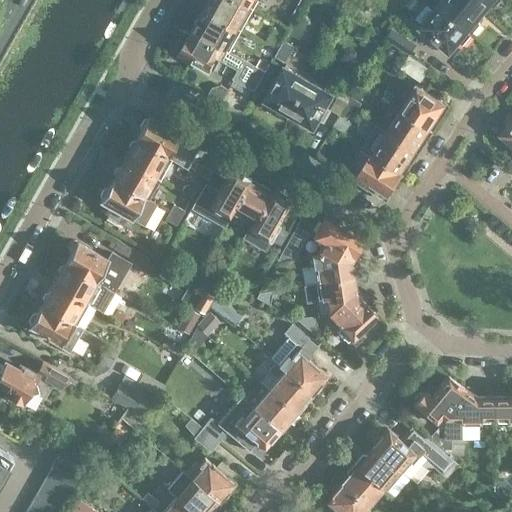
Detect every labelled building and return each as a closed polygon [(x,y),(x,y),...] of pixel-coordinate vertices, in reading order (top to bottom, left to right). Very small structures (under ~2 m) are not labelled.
[(239,0),(210,0),(205,9),(238,27),(250,6),(239,0)] [(427,0),(426,0),(411,19),(420,26),(416,31),(435,47),(439,43),(449,51),(467,30),(438,5),(436,7),(427,0)] [(468,0),(442,0),(438,5),(467,30),(482,12),(468,0)] [(468,0),(482,12),(492,0),(468,0)] [(205,9),(193,30),(226,49),(238,27),(205,9)] [(305,28),(294,21),(288,32),(299,39),(305,28)] [(392,28),(386,38),(410,54),(417,44),(392,28)] [(226,49),(193,30),(179,56),(194,65),(196,61),(213,71),(220,58),(240,69),(235,78),(256,90),(266,71),(265,71),(256,66),(226,49)] [(281,40),(270,34),(265,42),(277,48),(281,40)] [(285,62),(294,46),(285,40),(275,56),(285,62)] [(410,55),(401,68),(421,81),(430,68),(410,55)] [(285,67),(271,92),(266,100),(277,106),(278,113),(288,118),(309,81),(285,67)] [(352,97),(359,85),(361,81),(350,75),(348,79),(342,88),(338,86),(334,95),(309,81),(288,118),(299,125),(305,122),(315,128),(319,119),(325,122),(331,110),(341,115),(348,103),(351,97),(352,97)] [(417,84),(400,110),(431,130),(448,104),(417,84)] [(400,110),(386,132),(417,152),(431,130),(400,110)] [(507,127),(502,133),(511,142),(511,112),(511,113),(505,120),(507,127)] [(351,123),(339,116),(333,127),(344,134),(351,123)] [(135,138),(137,139),(167,156),(170,158),(187,167),(199,146),(147,117),(135,138)] [(344,134),(333,127),(326,137),(337,145),(344,134)] [(386,132),(372,153),(402,173),(417,152),(386,132)] [(137,139),(125,160),(159,179),(170,158),(167,156),(137,139)] [(372,153),(357,175),(355,179),(369,188),(370,187),(383,196),(388,196),(402,173),(372,153)] [(114,180),(144,197),(147,199),(153,188),(159,179),(125,160),(114,180)] [(211,170),(196,162),(192,170),(207,179),(211,170)] [(215,190),(201,214),(222,226),(227,218),(250,179),(232,168),(218,191),(215,190)] [(144,197),(114,180),(113,179),(101,201),(112,207),(107,216),(121,224),(126,216),(143,225),(156,203),(147,199),(144,197)] [(250,179),(227,218),(240,225),(243,219),(246,220),(246,229),(241,237),(243,238),(271,191),(250,179)] [(194,190),(184,184),(180,191),(190,197),(194,190)] [(271,191),(243,238),(265,251),(279,226),(275,224),(289,201),(271,191)] [(168,211),(179,218),(183,210),(172,204),(168,211)] [(179,218),(168,211),(164,219),(175,225),(179,218)] [(317,250),(317,253),(318,257),(343,254),(345,249),(354,255),(363,240),(324,217),(313,236),(322,241),(317,250)] [(296,226),(277,260),(290,257),(290,258),(298,256),(297,252),(308,233),(296,226)] [(77,242),(65,263),(66,264),(96,282),(99,283),(113,292),(130,263),(111,253),(107,260),(77,242)] [(303,284),(315,282),(352,276),(350,261),(354,255),(345,249),(343,254),(318,257),(317,253),(311,254),(312,266),(300,267),(303,284)] [(277,260),(273,267),(278,272),(293,267),(290,258),(290,257),(277,260)] [(200,263),(193,275),(187,286),(194,290),(208,266),(200,263)] [(66,264),(54,285),(87,304),(99,283),(96,282),(66,264)] [(193,275),(177,267),(171,278),(186,287),(187,286),(193,275)] [(352,276),(315,282),(317,299),(320,315),(327,313),(341,310),(341,303),(351,302),(352,303),(359,297),(354,291),(352,276)] [(265,278),(258,292),(272,290),(274,282),(265,278)] [(54,285),(42,306),(76,324),(87,304),(54,285)] [(180,299),(187,303),(194,290),(187,286),(186,287),(180,299)] [(272,290),(258,292),(256,297),(269,304),(272,290)] [(242,317),(215,294),(209,305),(234,327),(242,317)] [(341,310),(327,313),(352,342),(368,327),(368,325),(378,316),(359,297),(352,303),(351,302),(341,303),(341,310)] [(76,324),(42,306),(41,305),(29,326),(60,343),(58,347),(70,353),(80,336),(93,344),(97,336),(76,324)] [(129,315),(116,308),(111,317),(124,324),(129,315)] [(219,321),(207,311),(196,324),(207,334),(219,321)] [(312,315),(295,318),(313,334),(318,329),(312,315)] [(275,362),(274,363),(310,394),(311,394),(327,376),(306,358),(318,345),(291,323),(282,333),(292,341),(274,362),(275,362)] [(206,335),(195,326),(186,343),(194,350),(206,335)] [(4,395),(5,396),(21,405),(30,390),(44,398),(52,384),(62,390),(69,376),(42,361),(35,375),(20,366),(18,369),(5,362),(0,369),(0,395),(3,397),(4,395)] [(258,381),(268,389),(298,415),(305,406),(304,400),(310,394),(274,363),(268,370),(258,381)] [(110,398),(143,417),(162,383),(142,372),(136,382),(123,375),(110,398)] [(425,391),(413,405),(441,428),(437,433),(434,431),(428,439),(443,451),(444,450),(443,418),(440,416),(465,387),(447,375),(431,395),(425,391)] [(243,399),(252,407),(280,431),(279,430),(285,422),(290,423),(298,415),(268,389),(258,381),(243,399)] [(440,416),(443,418),(447,419),(459,419),(459,421),(480,421),(480,417),(492,417),(492,395),(476,395),(465,387),(440,416)] [(511,393),(509,395),(492,395),(492,417),(504,417),(504,420),(511,420),(511,393)] [(280,431),(252,407),(244,417),(241,415),(234,423),(264,449),(280,431)] [(140,421),(129,412),(123,420),(134,428),(140,421)] [(210,417),(202,427),(218,441),(227,430),(210,417)] [(218,441),(189,418),(184,425),(194,436),(193,437),(210,451),(218,441)] [(128,430),(116,421),(105,437),(116,445),(128,430)] [(373,446),(372,448),(373,448),(407,478),(421,463),(424,465),(435,467),(443,474),(453,462),(412,427),(400,441),(387,430),(380,438),(376,438),(372,442),(373,446)] [(63,444),(58,454),(86,469),(93,460),(63,444)] [(354,463),(383,488),(392,496),(407,478),(373,448),(366,456),(361,455),(354,463)] [(87,469),(86,469),(58,454),(52,464),(80,480),(87,469)] [(191,478),(218,501),(219,502),(234,483),(228,478),(233,472),(221,461),(215,467),(204,458),(199,463),(195,460),(184,471),(191,478)] [(347,477),(341,485),(367,507),(383,488),(354,463),(346,473),(347,477)] [(80,480),(52,464),(46,475),(73,490),(80,480)] [(167,489),(176,496),(194,511),(213,511),(212,507),(218,501),(191,478),(183,471),(167,489)] [(73,490),(46,475),(40,486),(67,500),(73,490)] [(325,503),(330,507),(327,511),(362,511),(367,507),(341,485),(340,484),(325,503)] [(40,486),(34,496),(60,510),(67,500),(40,486)] [(158,501),(149,494),(143,501),(150,507),(152,509),(158,501)] [(58,511),(60,510),(34,496),(28,507),(37,511),(58,511)] [(194,511),(176,496),(162,511),(194,511)] [(65,506),(61,511),(156,511),(152,509),(150,507),(146,511),(96,511),(78,500),(72,510),(65,506)]
